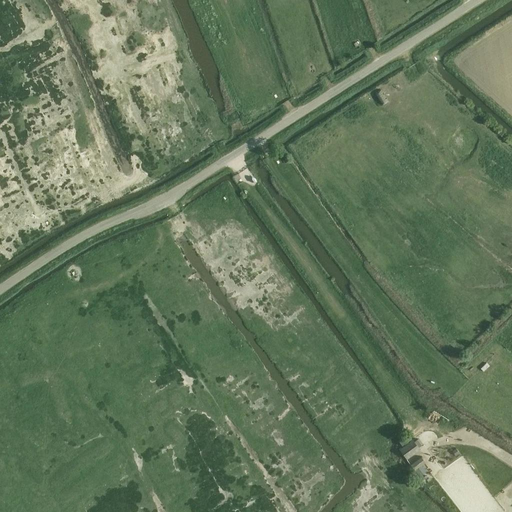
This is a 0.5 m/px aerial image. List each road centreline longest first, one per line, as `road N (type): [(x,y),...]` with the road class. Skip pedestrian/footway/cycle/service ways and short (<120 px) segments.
road 1 (unclassified): [(0,290),(100,224),(161,200),(481,0)]
road 2 (track): [(233,155),(420,426),(475,440),(511,461)]
